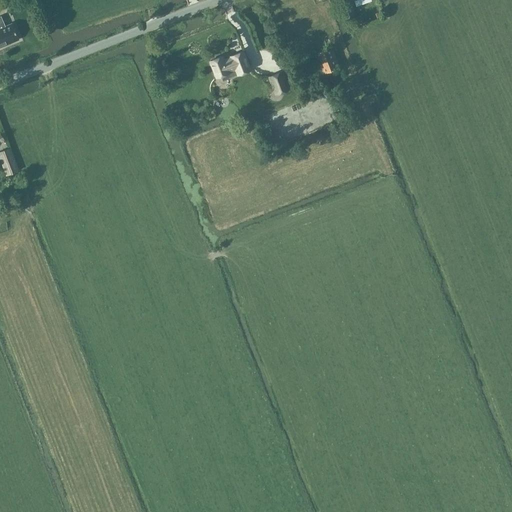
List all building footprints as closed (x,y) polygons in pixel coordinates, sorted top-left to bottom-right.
[(351,3),(342,6),(347,21),(356,17),(351,3)] [(0,47),(19,39),(12,23),(5,26),(1,16),(0,16),(0,47)] [(323,73),(340,67),(332,47),(315,53),(323,73)] [(251,70),(244,51),(232,56),(232,57),(224,60),(223,56),(211,61),(218,79),(222,77),(224,80),(251,70)] [(283,71),(273,75),(269,77),(276,94),(289,89),(283,71)] [(11,148),(1,152),(9,174),(19,170),(18,165),(11,148)]
